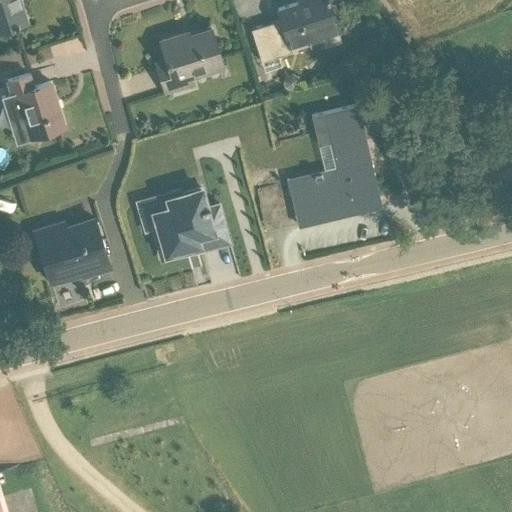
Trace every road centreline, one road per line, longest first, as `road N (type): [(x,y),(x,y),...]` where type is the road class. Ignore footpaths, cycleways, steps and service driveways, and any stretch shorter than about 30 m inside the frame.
road 1 (tertiary): [(0,361),(511,232)]
road 2 (residential): [(122,132),(95,8)]
